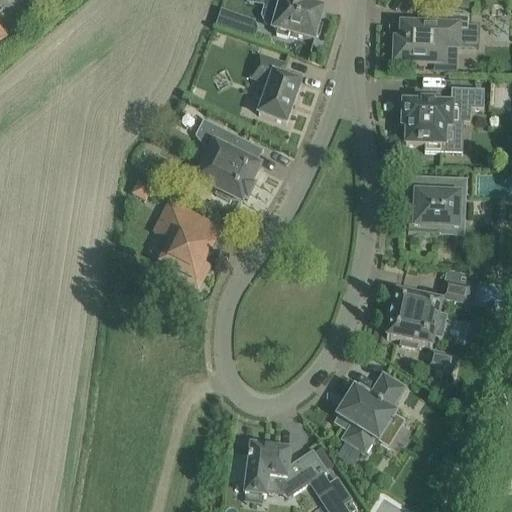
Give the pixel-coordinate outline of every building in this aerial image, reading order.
[(248,0),(248,4),(265,8),(262,19),(266,27),(273,29),(272,32),(277,33),(275,38),(287,41),(288,37),(314,44),(322,12),(306,7),(308,2),(299,0),(283,0),(284,1),(282,1),(281,0),(248,0)] [(221,12),(216,29),(253,41),(259,25),(221,12)] [(391,49),(390,63),(394,63),(394,67),(442,68),(443,49),(457,50),(457,41),(470,41),(470,21),(436,15),(436,26),(429,25),(429,30),(402,30),(401,46),(395,45),(395,49),(391,49)] [(258,118),(267,121),(286,127),(300,86),(281,79),(285,68),(259,59),(250,83),(268,90),(258,118)] [(405,149),(425,149),(425,155),(440,155),(440,152),(446,152),(446,134),(452,134),(452,132),(460,132),(460,126),(469,126),(470,112),(483,113),(483,93),(450,93),(450,107),(434,106),(434,105),(421,105),(421,107),(402,106),(402,123),(409,123),(409,130),(406,129),(405,149)] [(229,205),(231,201),(241,206),(243,202),(247,203),(254,189),(250,187),(259,170),(236,158),(243,144),(203,123),(195,139),(209,158),(196,183),(217,194),(215,198),(229,205)] [(407,237),(427,237),(440,238),(440,232),(458,233),(459,200),(464,200),(465,184),(430,183),(429,197),(415,197),(414,208),(409,208),(407,237)] [(174,280),(180,283),(197,292),(209,269),(204,266),(212,250),(191,239),(200,221),(182,212),(169,205),(153,236),(171,245),(160,267),(177,275),(174,280)] [(445,286),(441,301),(466,307),(469,291),(445,286)] [(386,341),(401,345),(400,349),(416,352),(417,348),(432,351),(441,306),(396,296),(386,341)] [(431,355),(427,371),(451,376),(455,361),(431,355)] [(360,454),(364,456),(373,442),(378,445),(381,441),(388,445),(399,427),(392,423),(395,418),(390,415),(404,392),(383,379),(373,395),(358,386),(333,427),(348,436),(343,443),(360,454)] [(293,497),(326,476),(312,455),(288,471),(290,454),(250,449),(244,499),(266,501),(269,481),(283,482),(293,497)] [(337,482),(315,497),(324,511),(338,511),(351,503),(337,482)]
